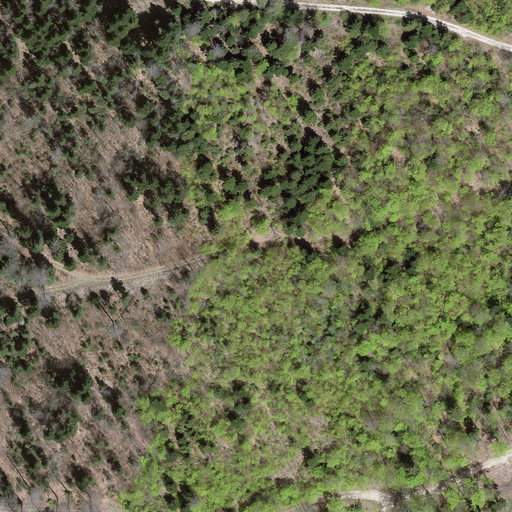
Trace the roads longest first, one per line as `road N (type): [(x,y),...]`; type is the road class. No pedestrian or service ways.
road 1 (track): [(0,295),(149,274),(249,244),(345,233),(511,183)]
road 2 (track): [(227,0),(406,14),(511,48)]
road 3 (track): [(511,452),(384,511)]
